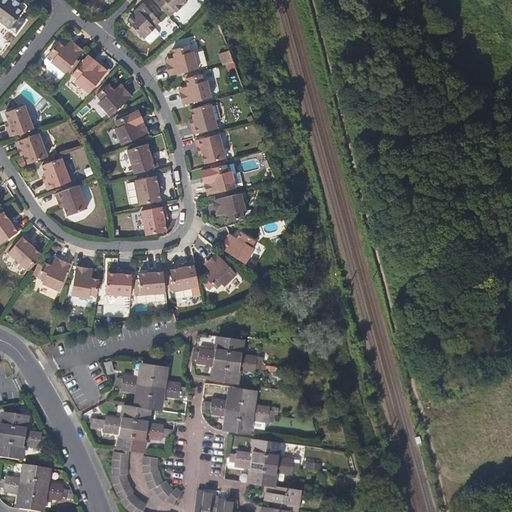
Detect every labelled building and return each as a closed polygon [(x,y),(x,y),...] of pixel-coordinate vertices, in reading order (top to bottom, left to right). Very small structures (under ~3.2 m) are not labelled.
[(11,1),(9,0),(0,0),(0,22),(9,29),(13,23),(18,16),(23,10),(16,5),(11,1)] [(186,3),(183,0),(151,0),(153,2),(167,18),(174,12),(175,13),(186,3)] [(147,8),(142,4),(136,10),(139,13),(135,17),(132,14),(126,20),(142,38),(143,38),(146,42),(150,42),(156,36),(156,32),(153,29),(154,28),(153,27),(159,22),(147,8)] [(176,25),(183,22),(178,12),(172,15),(176,25)] [(21,19),(18,16),(13,23),(16,25),(21,19)] [(72,42),(69,39),(64,45),(68,48),(72,42)] [(63,46),(57,40),(46,54),(47,55),(52,58),(49,61),(63,72),(63,73),(82,50),(72,42),(68,48),(64,45),(63,46)] [(190,51),(188,44),(171,49),(173,56),(172,56),(173,60),(166,62),(170,75),(184,71),(198,68),(193,50),(190,51)] [(221,51),(224,70),(236,68),(232,49),(221,51)] [(58,78),(63,72),(49,61),(52,58),(47,55),(42,60),(43,63),(45,65),(45,68),(58,78)] [(87,66),(81,61),(70,74),(75,78),(73,80),(89,92),(101,77),(106,70),(96,61),(91,67),(88,65),(87,66)] [(203,80),(201,73),(186,77),(188,85),(186,86),(187,89),(180,91),(184,104),(190,102),(212,96),(207,78),(203,80)] [(113,88),(107,83),(95,94),(100,100),(97,103),(109,115),(124,102),(131,96),(122,86),(117,90),(114,88),(113,88)] [(218,127),(212,103),(191,108),(194,118),(195,124),(192,125),(194,134),(218,127)] [(33,128),(24,104),(4,112),(7,121),(9,126),(6,128),(10,137),(15,135),(16,138),(30,133),(29,130),(33,128)] [(133,120),(129,113),(114,120),(116,125),(113,127),(121,145),(148,132),(142,120),(135,123),(133,120)] [(47,155),(38,132),(14,141),(17,149),(21,147),(23,153),(27,163),(47,155)] [(226,157),(220,133),(196,139),(198,147),(201,146),(203,152),(206,163),(208,162),(226,157)] [(150,153),(147,143),(127,149),(134,173),(152,167),(157,166),(154,158),(152,159),(150,153)] [(70,180),(61,156),(41,164),(44,174),(47,180),(44,181),(47,189),(70,180)] [(234,163),(226,165),(228,171),(231,170),(236,187),(244,185),(240,172),(237,172),(234,163)] [(226,165),(226,164),(210,168),(212,176),(210,176),(211,180),(204,183),(208,195),(212,193),(236,187),(231,170),(228,171),(226,165)] [(160,182),(158,174),(154,175),(133,180),(138,204),(160,200),(158,190),(156,183),(160,182)] [(86,208),(77,185),(54,193),(57,201),(60,200),(62,205),(66,215),(86,208)] [(246,210),(242,193),(214,200),(216,213),(223,211),(224,215),(226,214),(228,222),(237,220),(244,218),(242,211),(246,210)] [(166,214),(164,205),(162,206),(140,211),(144,235),(166,231),(164,221),(163,214),(166,214)] [(9,219),(3,211),(0,212),(0,244),(20,229),(15,222),(12,224),(9,219)] [(255,240),(241,231),(237,238),(236,237),(234,240),(228,236),(221,248),(245,263),(255,248),(252,246),(255,240)] [(30,239),(24,233),(7,252),(25,269),(40,253),(33,247),(28,242),(30,239)] [(238,272),(217,252),(207,261),(212,267),(209,269),(211,270),(205,276),(217,288),(222,284),(224,286),(238,272)] [(70,263),(57,258),(54,265),(51,264),(51,265),(43,262),(36,276),(42,279),(41,283),(58,290),(70,263)] [(198,277),(194,261),(186,262),(186,266),(180,267),(170,269),(174,290),(199,285),(198,277)] [(89,267),(76,265),(70,294),(89,297),(89,294),(96,295),(99,279),(91,277),(92,275),(88,275),(89,267)] [(167,292),(164,267),(156,268),(156,271),(149,272),(139,274),(141,295),(167,292)] [(132,270),(124,269),(123,274),(117,273),(107,272),(107,280),(106,294),(131,295),(132,275),(132,270)] [(228,359),(231,337),(220,336),(219,342),(217,342),(215,350),(200,348),(200,351),(194,350),(193,354),(228,359)] [(241,339),(231,337),(228,359),(262,364),(262,360),(257,359),(258,356),(242,354),(243,346),(240,346),(241,339)] [(225,382),(228,359),(193,354),(193,359),(198,359),(198,362),(213,365),(212,373),(215,373),(214,380),(225,382)] [(262,364),(228,359),(225,382),(235,383),(236,376),(239,376),(240,369),(256,371),(256,368),(262,368),(262,364)] [(112,360),(105,362),(108,374),(115,373),(112,360)] [(151,386),(155,364),(144,363),(143,369),(140,369),(139,376),(124,374),(123,377),(118,376),(117,381),(151,386)] [(165,366),(155,364),(151,386),(186,391),(186,387),(181,386),(181,382),(166,380),(166,373),(164,372),(165,366)] [(151,386),(117,381),(117,385),(121,386),(121,389),(137,392),(135,399),(139,400),(138,406),(148,407),(151,386)] [(185,395),(186,391),(151,386),(148,407),(159,409),(160,403),(162,403),(163,396),(179,398),(180,394),(185,395)] [(240,410),(243,388),(233,386),(232,393),(229,393),(228,401),(212,398),(212,402),(206,401),(206,405),(240,410)] [(253,389),(243,388),(240,410),(274,415),(275,411),(269,410),(270,407),(254,404),(255,397),(252,397),(253,389)] [(134,428),(137,406),(127,404),(126,411),(123,411),(122,418),(106,416),(106,419),(100,419),(100,423),(134,428)] [(240,410),(206,405),(205,409),(210,410),(210,414),(226,416),(225,424),(227,424),(226,431),(236,432),(240,410)] [(147,414),(148,407),(138,406),(137,406),(134,428),(169,433),(169,429),(164,428),(164,425),(148,422),(149,415),(147,414)] [(274,419),(274,415),(240,410),(236,432),(247,434),(248,427),(265,429),(266,422),(268,422),(268,419),(274,419)] [(0,434),(12,437),(15,415),(5,414),(4,420),(1,420),(0,427),(0,434)] [(15,415),(12,437),(46,442),(46,438),(41,437),(42,434),(26,432),(28,424),(25,424),(26,417),(15,415)] [(130,450),(134,428),(100,423),(99,427),(104,428),(104,431),(119,434),(118,441),(121,442),(121,449),(130,450)] [(293,431),(308,434),(309,427),(294,424),(293,431)] [(168,437),(169,433),(134,428),(130,450),(141,452),(142,445),(145,445),(146,438),(162,440),(162,437),(168,437)] [(0,456),(9,458),(12,437),(0,434),(0,456)] [(12,437),(9,458),(19,460),(20,454),(22,454),(24,447),(39,449),(40,446),(45,446),(46,442),(12,437)] [(231,454),(230,457),(264,462),(267,440),(257,439),(256,446),(253,445),(252,453),(237,451),(236,454),(231,454)] [(264,462),(299,467),(299,463),(294,463),(294,459),(279,457),(279,449),(277,449),(278,442),(267,440),(264,462)] [(114,451),(113,459),(127,461),(129,454),(114,451)] [(143,456),(143,465),(157,465),(157,457),(143,456)] [(264,462),(230,457),(230,462),(234,463),(234,466),(250,468),(249,476),(252,476),(251,482),(254,482),(262,484),(264,462)] [(127,467),(127,461),(113,459),(113,467),(127,467)] [(299,471),(299,467),(264,462),(262,484),(266,484),(272,485),(273,479),(275,480),(276,472),(292,474),(293,471),(299,471)] [(0,479),(0,483),(33,488),(37,466),(26,465),(25,472),(23,472),(21,479),(5,476),(4,480),(0,479)] [(158,471),(157,465),(143,465),(143,473),(145,473),(158,471)] [(37,466),(33,488),(68,494),(68,490),(63,490),(63,486),(47,483),(48,476),(46,476),(47,468),(37,466)] [(127,467),(113,467),(114,476),(126,474),(128,473),(127,467)] [(159,471),(158,471),(145,473),(147,481),(160,476),(159,471)] [(126,474),(114,476),(112,476),(114,485),(128,479),(126,474)] [(153,487),(163,482),(160,476),(147,481),(150,489),(153,487)] [(128,479),(114,485),(118,492),(130,485),(128,479)] [(163,482),(153,487),(158,495),(169,486),(166,481),(163,482)] [(26,510),(30,511),(33,488),(0,483),(0,487),(3,488),(3,491),(19,494),(17,502),(20,502),(19,509),(26,510)] [(297,489),(272,485),(266,484),(265,493),(266,493),(265,500),(274,501),(273,508),(281,509),(282,502),(299,505),(300,497),(296,496),(297,489)] [(133,491),(130,485),(118,492),(122,500),(132,492),(133,491)] [(163,501),(166,498),(173,491),(169,486),(158,495),(163,501)] [(30,511),(38,511),(39,511),(40,511),(41,506),(44,506),(45,499),(61,501),(61,498),(67,498),(68,494),(33,488),(30,511)] [(177,488),(173,491),(166,498),(173,504),(181,492),(177,488)] [(217,511),(218,504),(211,503),(212,494),(205,493),(205,492),(197,491),(194,511),(209,511),(210,510),(217,511)] [(126,507),(136,497),(132,492),(122,500),(121,501),(126,507)] [(136,497),(126,507),(131,511),(132,511),(141,501),(136,497)] [(236,511),(232,511),(234,503),(226,501),(226,500),(218,499),(218,504),(217,511),(216,511),(236,511)] [(142,511),(146,504),(141,501),(132,511),(142,511)]
